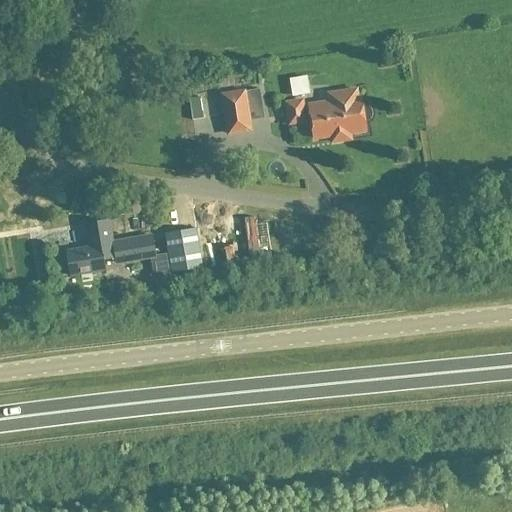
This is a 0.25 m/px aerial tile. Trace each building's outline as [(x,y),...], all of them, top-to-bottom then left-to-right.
[(356,100),(355,92),(327,96),(328,104),(307,107),(308,110),(302,111),(300,103),(284,105),(287,126),(303,123),(303,121),(309,120),(312,141),(330,138),(331,144),(349,141),(348,135),(364,132),(363,124),(366,122),(369,120),(370,116),(370,112),(367,109),(364,108),(361,109),(359,99),(356,100)] [(227,136),(249,132),(242,94),(221,97),(227,136)] [(203,119),(199,98),(188,100),(192,121),(203,119)] [(163,129),(166,147),(198,141),(195,124),(163,129)] [(173,206),(173,229),(188,229),(188,207),(173,206)] [(111,245),(107,222),(83,227),(87,249),(66,252),(70,278),(104,272),(103,263),(114,261),(116,268),(152,263),(157,284),(157,287),(169,286),(165,256),(155,258),(152,237),(111,245)] [(194,230),(165,235),(172,275),(202,269),(194,230)]
